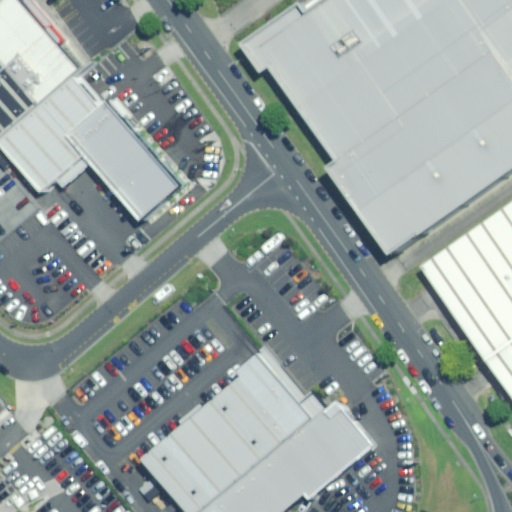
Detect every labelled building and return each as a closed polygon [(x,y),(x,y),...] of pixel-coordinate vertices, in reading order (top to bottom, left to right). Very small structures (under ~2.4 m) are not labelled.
[(25,0),(17,0),(0,14),(0,140),(85,70),(25,0)] [(511,0),(300,0),(249,36),(393,257),(511,171),(511,0)] [(102,109),(77,80),(2,143),(49,198),(93,161),(121,194),(161,161),(110,102),(102,109)] [(511,211),(434,266),(511,376),(511,211)] [(152,458),(197,511),(205,511),(317,418),(269,361),(152,458)] [(205,511),(290,511),(312,494),(315,498),(380,444),(342,398),(317,418),(205,511)]
